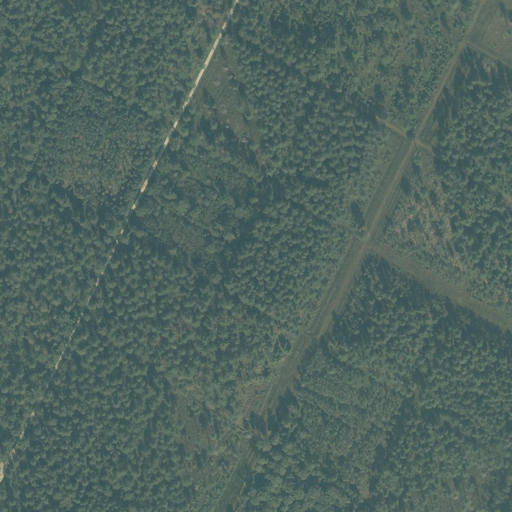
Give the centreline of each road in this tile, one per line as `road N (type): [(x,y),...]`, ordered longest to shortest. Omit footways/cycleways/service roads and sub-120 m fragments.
road 1 (track): [(481,0),(229,511)]
road 2 (track): [(15,445),(236,0)]
road 3 (track): [(185,0),(511,198)]
road 4 (track): [(362,241),(511,328)]
road 5 (track): [(143,511),(15,445)]
